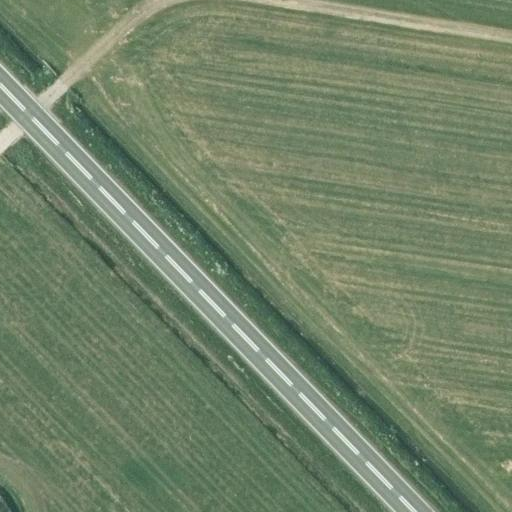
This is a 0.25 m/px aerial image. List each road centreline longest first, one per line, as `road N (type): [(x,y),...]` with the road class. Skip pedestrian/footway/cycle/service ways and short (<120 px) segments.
road 1 (trunk): [(411,511),(0,86)]
road 2 (track): [(279,0),(511,36)]
road 3 (track): [(0,145),(160,0)]
